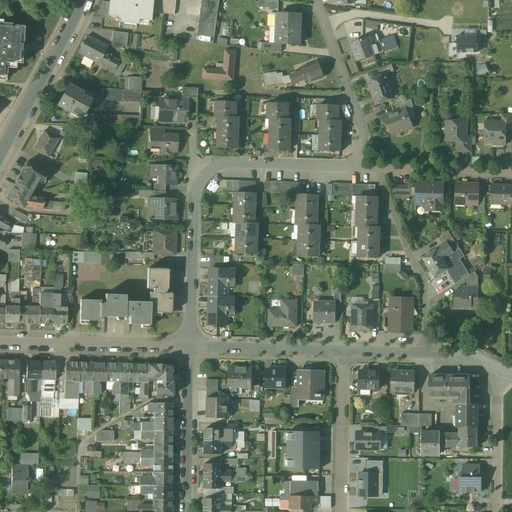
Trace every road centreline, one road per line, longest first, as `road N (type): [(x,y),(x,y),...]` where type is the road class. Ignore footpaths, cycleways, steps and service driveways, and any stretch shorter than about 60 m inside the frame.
road 1 (residential): [(188,344),(194,198),(210,167),(376,168)]
road 2 (residential): [(425,354),(426,285),(376,168)]
road 3 (residential): [(188,344),(0,342)]
road 4 (residential): [(376,168),(316,0)]
road 5 (residential): [(0,156),(82,0)]
road 6 (residential): [(186,511),(188,344)]
road 7 (residential): [(343,351),(341,511)]
road 8 (residential): [(343,351),(188,344)]
road 9 (residential): [(499,511),(501,372)]
road 10 (residential): [(376,168),(511,173)]
